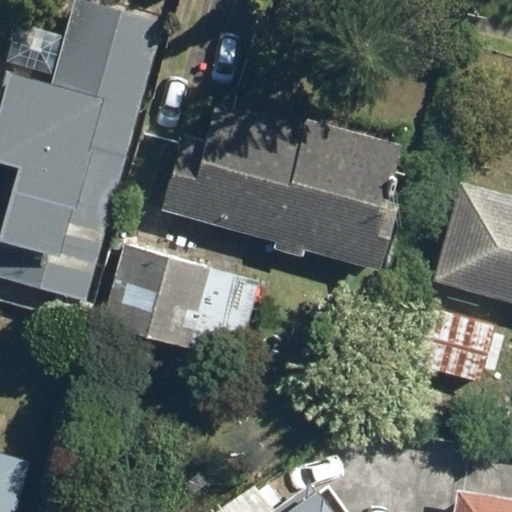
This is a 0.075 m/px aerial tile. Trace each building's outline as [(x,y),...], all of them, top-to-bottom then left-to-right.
[(166,19),(99,0),(72,0),(49,80),(9,68),(0,100),(0,159),(17,165),(0,223),(0,273),(83,298),(166,19)] [(206,134),(181,127),(159,208),(382,268),(401,198),(385,194),(400,141),(217,91),(206,134)] [(511,192),(461,177),(432,275),(511,298),(511,192)] [(263,279),(120,241),(101,312),(244,350),(263,279)] [(492,317),(419,297),(403,358),(475,378),(492,317)] [(0,511),(12,511),(29,458),(0,449),(0,511)] [(511,511),(511,493),(453,485),(449,511),(511,511)] [(335,511),(319,488),(284,511),(335,511)]
